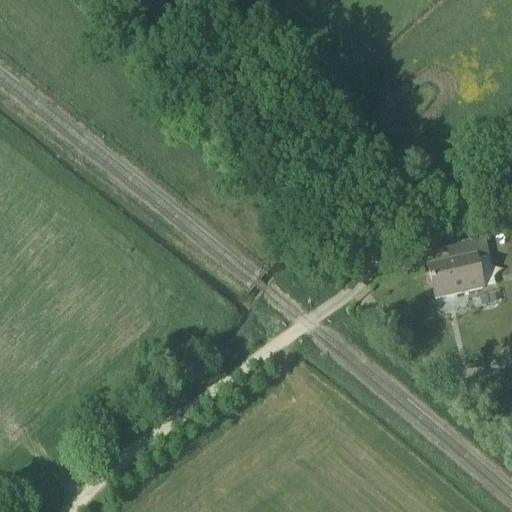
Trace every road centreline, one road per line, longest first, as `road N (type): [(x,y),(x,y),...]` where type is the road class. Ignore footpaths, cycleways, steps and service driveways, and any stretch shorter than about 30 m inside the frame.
road 1 (unclassified): [(303,324),(359,283),(368,260),(363,230),(154,0)]
road 2 (track): [(303,324),(103,474),(69,511)]
